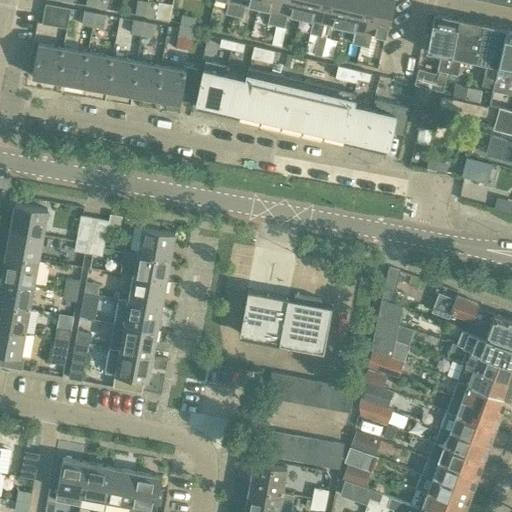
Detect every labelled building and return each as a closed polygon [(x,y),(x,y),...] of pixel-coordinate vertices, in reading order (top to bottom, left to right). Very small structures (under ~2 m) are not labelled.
[(145,15),(147,1),(141,0),(137,0),(134,12),(145,15)] [(160,0),(159,0),(157,15),(170,17),(173,2),(160,0)] [(232,15),(235,0),(226,0),(224,13),(232,15)] [(257,7),(258,0),(235,0),(232,15),(241,17),(244,4),(257,7)] [(275,24),(280,0),(258,0),(257,7),(269,10),(266,22),(275,24)] [(299,17),(302,0),(280,0),(275,24),(284,26),(287,14),(299,17)] [(317,35),(324,0),(302,0),(299,17),(312,20),(309,33),(317,35)] [(341,27),(346,0),(324,0),(317,35),(326,37),(329,24),(341,27)] [(359,45),(368,0),(346,0),(341,27),(353,29),(350,43),(359,45)] [(393,0),(368,0),(359,45),(368,47),(371,34),(384,37),(393,0)] [(158,3),(147,1),(145,15),(155,17),(158,3)] [(46,4),(43,22),(67,27),(70,8),(46,4)] [(92,25),(94,12),(84,10),(83,24),(92,25)] [(106,14),(94,12),(92,25),(103,28),(106,14)] [(182,13),(180,24),(193,27),(196,16),(182,13)] [(457,19),(433,14),(425,50),(440,53),(436,73),(418,69),(415,84),(442,90),(445,76),(446,71),(457,19)] [(144,21),(133,19),(131,33),(141,35),(144,21)] [(473,60),(480,24),(457,19),(446,71),(456,73),(459,57),(473,60)] [(154,23),(144,21),(141,35),(151,36),(154,23)] [(191,37),(193,27),(180,24),(178,35),(191,37)] [(284,26),(275,24),(271,43),(279,45),(284,26)] [(496,65),(504,29),(480,24),(473,60),(486,63),(481,84),(492,86),(496,65)] [(511,30),(504,29),(496,65),(492,86),(511,90),(511,30)] [(313,53),(317,35),(309,33),(305,51),(313,53)] [(233,40),(221,38),(219,46),(231,48),(233,40)] [(245,43),(233,40),(231,48),(243,51),(245,43)] [(56,80),(62,47),(38,43),(32,76),(56,80)] [(265,48),(254,45),(251,57),(262,60),(265,48)] [(81,85),(87,52),(62,47),(56,80),(81,85)] [(275,50),(265,48),(262,60),(272,62),(275,50)] [(105,89),(111,56),(87,52),(81,85),(105,89)] [(130,94),(136,61),(111,56),(105,89),(130,94)] [(155,98),(161,65),(136,61),(130,94),(155,98)] [(185,70),(161,65),(155,98),(180,102),(185,70)] [(349,67),(338,65),(335,77),(346,79),(349,67)] [(355,92),(248,66),(237,115),(344,140),(352,103),(355,92)] [(359,70),(349,67),(346,79),(357,82),(357,78),(359,70)] [(224,73),(203,68),(195,105),(216,110),(224,73)] [(371,73),(359,70),(357,78),(369,81),(371,73)] [(245,78),(224,73),(216,110),(237,115),(245,78)] [(465,97),(467,87),(454,83),(452,94),(465,97)] [(480,90),(467,87),(465,97),(478,100),(480,90)] [(373,108),(352,103),(344,140),(365,145),(373,108)] [(394,113),(373,108),(365,145),(385,150),(390,131),(402,134),(408,106),(396,103),(394,113)] [(511,109),(498,106),(492,132),(511,136),(511,109)] [(511,140),(491,135),(486,155),(511,161),(511,140)] [(494,165),(468,158),(464,175),(489,182),(494,165)] [(16,201),(11,225),(44,232),(49,207),(16,201)] [(92,241),(96,216),(82,213),(78,238),(92,241)] [(110,218),(96,216),(92,241),(105,243),(110,218)] [(39,256),(44,232),(11,225),(7,250),(39,256)] [(143,225),(138,249),(171,256),(176,231),(143,225)] [(90,251),(92,241),(78,238),(76,248),(90,251)] [(105,243),(92,241),(90,251),(103,253),(105,243)] [(166,280),(171,256),(138,249),(133,274),(166,280)] [(35,280),(39,256),(7,250),(2,274),(35,280)] [(401,270),(389,268),(383,299),(394,301),(401,270)] [(0,299),(30,305),(35,280),(2,274),(0,285),(0,299)] [(162,304),(166,280),(133,274),(129,298),(162,304)] [(66,277),(64,286),(78,289),(80,280),(66,277)] [(86,281),(84,290),(99,292),(100,283),(86,281)] [(76,301),(78,289),(64,286),(62,297),(76,301)] [(251,289),(247,289),(241,320),(242,320),(239,333),(278,340),(278,342),(323,351),(330,313),(329,313),(331,306),(320,304),(321,299),(294,294),(293,299),(250,291),(251,289)] [(96,304),(99,292),(84,290),(82,301),(96,304)] [(472,318),(477,306),(477,305),(478,304),(455,295),(454,298),(437,292),(432,310),(448,317),(450,312),(472,320),(472,318)] [(157,329),(162,304),(129,298),(119,296),(114,321),(124,323),(157,329)] [(0,323),(26,329),(30,305),(0,299),(0,323)] [(383,299),(379,315),(400,323),(404,307),(383,299)] [(511,318),(487,309),(477,305),(477,306),(472,318),(476,320),(472,331),(477,333),(511,345),(511,318)] [(397,339),(400,323),(379,315),(376,331),(397,339)] [(153,353),(157,329),(124,323),(114,321),(110,345),(120,347),(153,353)] [(21,354),(26,329),(0,323),(0,363),(22,367),(25,354),(21,354)] [(58,326),(56,335),(70,337),(72,328),(58,326)] [(78,329),(77,338),(90,341),(91,332),(78,329)] [(393,357),(397,339),(376,331),(372,349),(375,351),(393,357)] [(511,345),(477,333),(472,348),(511,362),(511,345)] [(65,363),(70,337),(56,335),(51,361),(65,363)] [(83,379),(90,341),(77,338),(70,377),(83,379)] [(511,362),(472,348),(453,341),(450,347),(465,353),(462,362),(466,364),(511,380),(511,362)] [(120,347),(110,345),(105,371),(148,379),(153,353),(120,347)] [(393,357),(375,351),(369,366),(399,376),(404,361),(393,357)] [(508,397),(511,385),(511,380),(466,364),(460,379),(508,397)] [(280,397),(285,373),(272,370),(267,395),(280,397)] [(384,375),(370,370),(366,381),(381,386),(384,375)] [(291,399),(295,374),(285,373),(280,397),(291,399)] [(302,401),(307,377),(295,374),(291,399),(302,401)] [(315,403),(319,379),(307,377),(302,401),(315,403)] [(327,406),(332,381),(319,379),(315,403),(327,406)] [(462,397),(502,412),(508,397),(460,379),(454,394),(462,397)] [(339,408),(343,383),(332,381),(327,406),(339,408)] [(355,385),(343,383),(339,408),(351,410),(355,385)] [(369,383),(364,399),(388,407),(393,391),(369,383)] [(450,411),(496,428),(502,412),(462,397),(454,394),(448,410),(450,411)] [(392,409),(388,407),(364,399),(363,398),(362,403),(358,412),(366,415),(375,418),(387,423),(392,409)] [(442,425),(491,443),(496,428),(450,411),(448,410),(442,425)] [(485,459),(491,443),(442,425),(436,441),(485,459)] [(281,456),(285,431),(273,428),(268,453),(281,456)] [(377,437),(357,430),(352,443),(372,451),(377,437)] [(292,458),(297,433),(285,431),(281,456),(292,458)] [(305,460),(309,435),(297,433),(292,458),(305,460)] [(317,462),(321,437),(309,435),(305,460),(317,462)] [(329,464),(333,439),(321,437),(317,462),(329,464)] [(344,441),(333,439),(329,464),(339,466),(344,441)] [(479,474),(485,459),(436,441),(430,456),(479,474)] [(352,446),(347,462),(368,469),(373,471),(378,456),(352,446)] [(35,476),(39,452),(26,449),(21,474),(35,476)] [(82,494),(88,461),(64,456),(58,489),(82,494)] [(430,456),(429,456),(423,471),(473,489),(479,474),(430,456)] [(254,459),(249,484),(282,490),(287,465),(254,459)] [(106,498),(112,466),(88,461),(82,494),(106,498)] [(368,469),(347,462),(342,477),(362,485),(368,469)] [(131,503),(137,470),(112,466),(106,498),(131,503)] [(162,475),(137,470),(131,503),(156,507),(162,475)] [(473,489),(423,471),(417,486),(467,505),(473,489)] [(383,493),(346,479),(341,493),(370,503),(371,499),(375,501),(380,502),(383,493)] [(265,511),(278,511),(282,490),(249,484),(245,508),(265,511)] [(314,486),(312,496),(327,498),(329,489),(314,486)] [(464,511),(467,505),(417,486),(411,503),(425,508),(435,511),(464,511)] [(18,488),(16,498),(30,501),(32,491),(18,488)] [(435,511),(425,508),(411,503),(383,493),(380,502),(375,501),(371,499),(370,503),(367,509),(371,511),(370,511),(435,511)] [(324,510),(327,498),(312,496),(310,507),(324,510)] [(29,510),(30,501),(16,498),(15,508),(29,510)]
